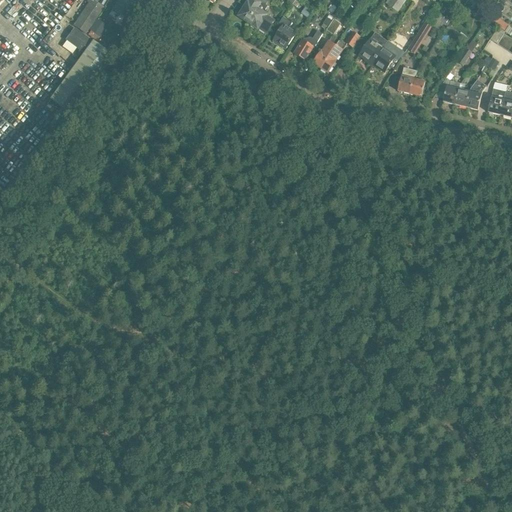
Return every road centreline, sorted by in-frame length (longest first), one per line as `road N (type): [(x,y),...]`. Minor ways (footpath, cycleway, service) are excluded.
road 1 (unknown): [(0,222),(22,251),(98,308),(163,314),(259,339),(455,410)]
road 2 (residential): [(511,145),(322,103),(207,29)]
road 3 (track): [(109,511),(0,412)]
